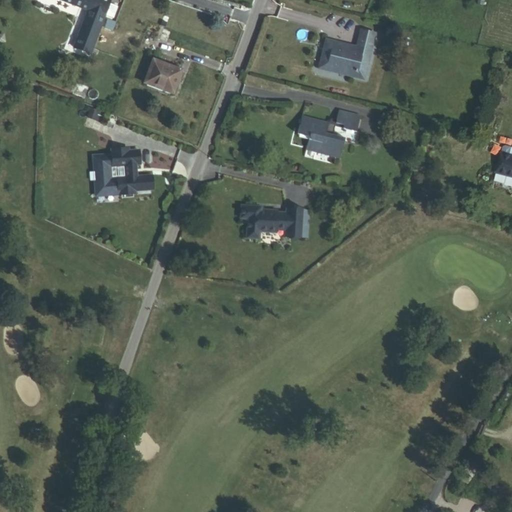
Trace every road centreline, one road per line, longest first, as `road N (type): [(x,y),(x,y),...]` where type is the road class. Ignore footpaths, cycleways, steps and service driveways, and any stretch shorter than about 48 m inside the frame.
road 1 (tertiary): [(261,0),(113,407),(90,511)]
road 2 (residential): [(427,511),(511,369)]
